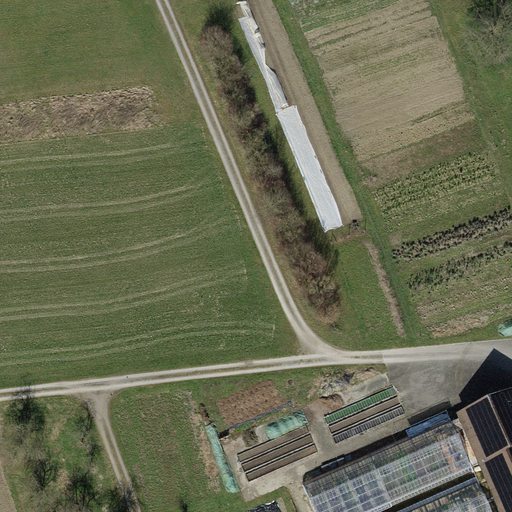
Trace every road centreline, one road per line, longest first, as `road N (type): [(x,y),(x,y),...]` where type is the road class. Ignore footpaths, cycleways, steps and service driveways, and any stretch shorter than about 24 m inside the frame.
road 1 (track): [(0,396),(311,360),(422,356)]
road 2 (track): [(311,360),(161,0)]
road 3 (track): [(135,511),(91,385)]
